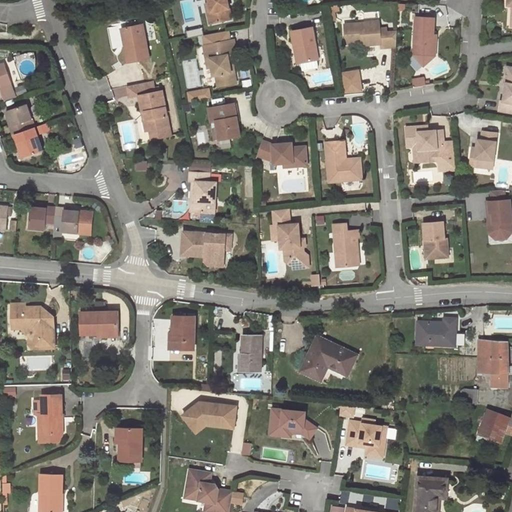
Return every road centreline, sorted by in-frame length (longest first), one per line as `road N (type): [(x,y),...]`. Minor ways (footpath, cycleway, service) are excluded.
road 1 (residential): [(394,297),(305,304),(141,282)]
road 2 (residential): [(261,0),(264,64),(279,102),(308,110),(378,106)]
road 3 (residential): [(118,188),(51,2)]
road 4 (residential): [(394,297),(378,106)]
road 5 (residential): [(87,426),(95,403),(140,392),(141,282)]
road 6 (residential): [(141,282),(0,267)]
road 7 (residential): [(378,106),(458,92),(474,54)]
road 8 (residential): [(316,511),(320,480),(233,465)]
